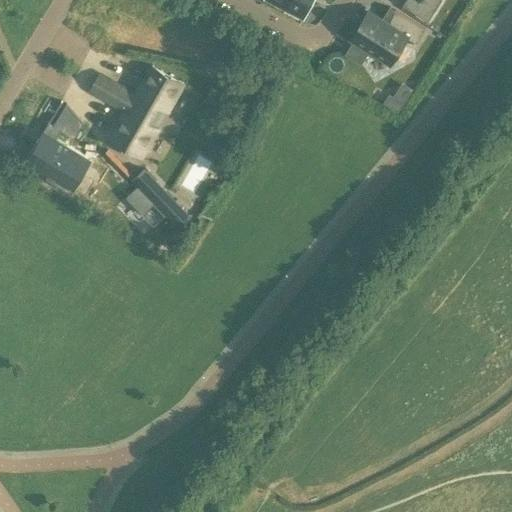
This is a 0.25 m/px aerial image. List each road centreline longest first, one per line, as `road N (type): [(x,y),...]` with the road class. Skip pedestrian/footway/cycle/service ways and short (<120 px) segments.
road 1 (residential): [(503,478),(350,375)]
road 2 (residential): [(348,0),(327,32),(307,41),(228,0)]
road 3 (residential): [(0,110),(65,0)]
